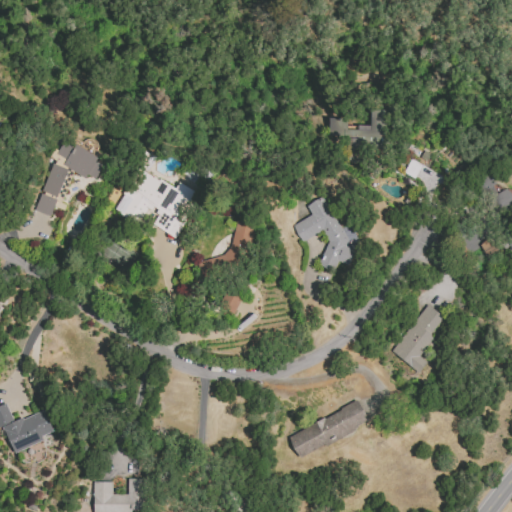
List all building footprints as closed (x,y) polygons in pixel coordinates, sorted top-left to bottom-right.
[(348,137),(347,162),(359,163),(360,148),(385,149),(386,110),(370,110),(370,126),(347,126),(347,119),(328,118),(328,136),(348,137)] [(95,179),(103,167),(95,162),(97,158),(65,138),(56,154),(65,160),(62,165),(85,178),(88,175),(95,179)] [(443,175),(410,160),(402,175),(436,191),(443,175)] [(36,212),(52,216),(66,168),(50,164),(36,212)] [(173,237),(197,193),(178,182),(175,188),(139,168),(115,212),(138,224),(147,208),(157,213),(151,225),(173,237)] [(499,192),(491,175),(479,180),(493,212),(511,203),(511,197),(508,188),(499,192)] [(318,266),(333,271),(337,262),(348,266),(354,250),(344,247),(346,241),(323,196),(306,205),(311,215),(292,225),(301,242),(321,232),(323,232),(327,240),(318,266)] [(511,254),(511,232),(501,243),(511,254)] [(233,313),(240,300),(227,294),(221,307),(233,313)] [(418,373),(426,362),(419,357),(433,338),(430,335),(444,317),(426,304),(390,352),(418,373)] [(287,434),(296,457),(369,425),(359,403),(287,434)] [(13,453),(43,440),(41,436),(53,431),(43,410),(14,422),(6,405),(0,407),(0,426),(2,426),(13,453)] [(92,511),(143,511),(143,479),(127,479),(127,495),(112,495),(112,482),(93,482),(92,511)]
